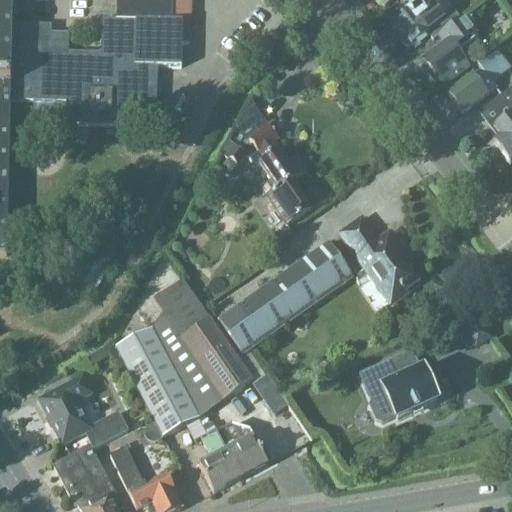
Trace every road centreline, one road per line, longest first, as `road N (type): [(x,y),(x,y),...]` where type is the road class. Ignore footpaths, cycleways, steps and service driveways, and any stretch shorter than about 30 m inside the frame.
road 1 (residential): [(493,222),(321,0)]
road 2 (tertiary): [(364,511),(511,486)]
